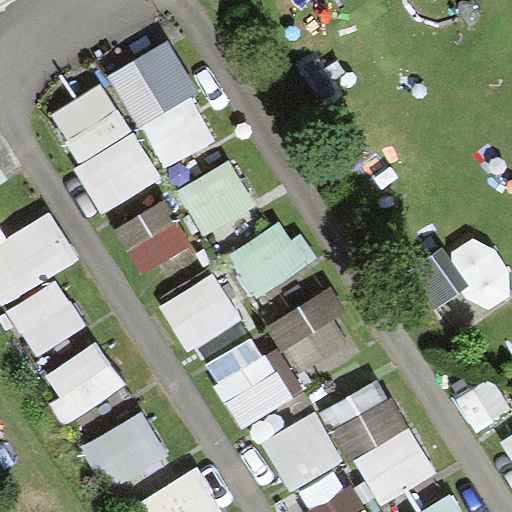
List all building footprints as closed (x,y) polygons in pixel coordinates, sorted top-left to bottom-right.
[(165,165),(223,131),(169,37),(111,71),(165,165)] [(109,76),(51,111),(108,207),(166,172),(109,76)] [(181,186),(209,230),(261,198),(233,153),(181,186)] [(148,273),(199,241),(169,192),(117,224),(148,273)] [(0,209),(0,297),(84,262),(59,205),(8,227),(0,209)] [(297,217),(237,240),(255,286),(314,264),(297,217)] [(195,348),(247,312),(215,266),(163,302),(195,348)] [(12,303),(42,351),(91,321),(61,273),(12,303)] [(207,362),(249,425),(299,391),(257,329),(207,362)] [(75,414),(130,379),(101,334),(46,369),(75,414)] [(396,373),(332,398),(371,497),(435,472),(396,373)] [(464,394),(479,422),(511,404),(511,399),(499,375),(464,394)] [(154,407),(88,432),(107,480),(172,455),(154,407)] [(368,511),(330,408),(276,427),(307,511),(368,511)] [(151,511),(230,511),(202,460),(141,493),(151,511)] [(471,511),(464,493),(408,511),(471,511)]
